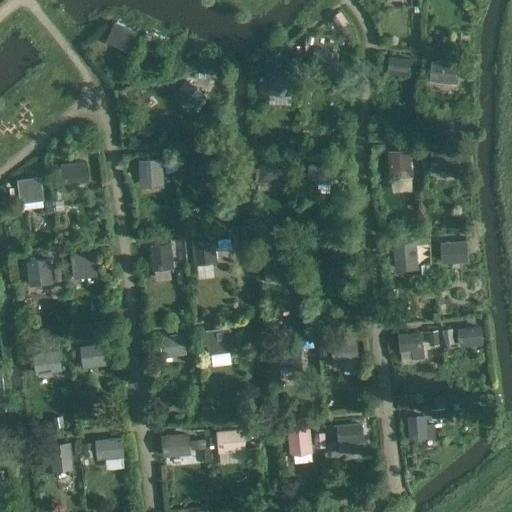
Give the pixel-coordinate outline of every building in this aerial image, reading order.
[(341,12),(332,18),(340,29),(348,23),(341,12)] [(106,41),(129,52),(138,33),(115,22),(106,41)] [(147,33),(143,43),(156,48),(160,38),(147,33)] [(292,51),(291,65),(300,65),(301,52),(292,51)] [(311,71),(337,73),(338,53),(312,52),(311,71)] [(387,75),(409,77),(411,59),(389,56),(387,75)] [(430,81),(456,84),(458,64),(432,61),(430,81)] [(462,65),(460,78),(469,79),(471,66),(462,65)] [(268,95),(292,96),(294,68),(269,67),(268,95)] [(173,97),(193,113),(210,93),(189,77),(173,97)] [(413,178),(411,149),(387,151),(389,179),(413,178)] [(459,170),(459,151),(431,151),(431,171),(459,170)] [(212,178),(211,155),(189,156),(190,179),(212,178)] [(185,156),(176,156),(177,171),(186,170),(185,156)] [(164,187),(162,159),(138,161),(140,188),(164,187)] [(173,159),(164,159),(166,174),(175,173),(173,159)] [(89,181),(86,160),(60,163),(63,184),(89,181)] [(255,184),(259,185),(258,195),(283,196),(285,163),(257,161),(255,184)] [(308,184),(332,184),(332,165),(308,164),(308,184)] [(291,166),(291,180),(299,180),(299,166),(291,166)] [(44,200),(40,176),(17,180),(21,203),(44,200)] [(54,200),(45,201),(47,215),(56,214),(54,200)] [(63,201),(55,202),(57,212),(64,211),(63,201)] [(217,262),(214,237),(192,240),(194,265),(217,262)] [(231,239),(220,241),(221,249),(232,247),(231,239)] [(418,269),(416,241),(392,242),(393,271),(418,269)] [(468,262),(467,241),(440,242),(442,263),(468,262)] [(147,246),(151,271),(173,268),(170,243),(147,246)] [(97,276),(94,253),(71,256),(74,279),(97,276)] [(322,277),(348,275),(347,255),(321,256),(322,277)] [(319,256),(310,256),(311,270),(320,270),(319,256)] [(52,283),(50,258),(27,261),(30,286),(52,283)] [(292,280),(291,258),(265,259),(266,281),(292,280)] [(430,264),(421,265),(422,276),(430,275),(430,264)] [(61,267),(54,268),(55,281),(62,281),(61,267)] [(186,273),(177,275),(178,285),(188,284),(186,273)] [(400,316),(389,317),(390,325),(400,324),(400,316)] [(89,324),(78,325),(79,334),(90,333),(89,324)] [(482,345),(480,326),(459,328),(460,347),(482,345)] [(233,351),(229,327),(206,331),(209,355),(233,351)] [(283,328),(272,330),(273,338),(284,336),(283,328)] [(452,329),(443,331),(445,345),(454,343),(452,329)] [(438,331),(429,332),(430,346),(439,345),(438,331)] [(186,354),(183,333),(159,337),(162,357),(186,354)] [(402,360),(413,359),(413,360),(425,359),(423,333),(399,334),(400,352),(401,352),(402,360)] [(343,363),(359,361),(356,340),(330,343),(334,370),(344,369),(343,363)] [(111,364),(108,342),(80,346),(83,369),(111,364)] [(328,345),(318,346),(320,360),(330,359),(328,345)] [(302,370),(300,347),(275,349),(277,372),(302,370)] [(62,371),(59,350),(33,354),(36,375),(62,371)] [(199,353),(191,354),(192,364),(200,363),(199,353)] [(87,378),(75,380),(77,390),(89,388),(87,378)] [(445,409),(431,410),(432,420),(445,418),(445,409)] [(218,413),(208,413),(208,422),(218,422),(218,413)] [(436,423),(426,424),(425,415),(407,417),(409,440),(437,437),(436,423)] [(62,417),(53,418),(55,428),(64,427),(62,417)] [(339,444),(364,442),(363,423),(337,425),(339,444)] [(313,453),(310,428),(287,430),(290,455),(313,453)] [(246,451),(244,429),(216,432),(218,453),(246,451)] [(189,432),(160,435),(162,457),(191,455),(189,432)] [(325,433),(314,434),(315,448),(326,447),(325,433)] [(215,436),(207,437),(207,448),(215,448),(215,436)] [(124,457),(122,437),(96,440),(98,460),(124,457)] [(205,439),(191,440),(192,450),(206,449),(205,439)] [(336,441),(326,442),(328,456),(337,455),(336,441)] [(73,469),(71,442),(50,444),(52,470),(73,469)] [(93,443),(83,444),(85,457),(94,456),(93,443)]
